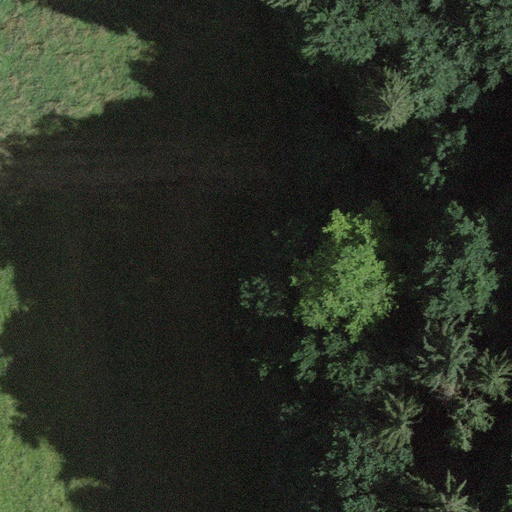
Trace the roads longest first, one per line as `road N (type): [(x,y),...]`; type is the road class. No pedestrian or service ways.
road 1 (track): [(336,511),(300,146),(275,0)]
road 2 (track): [(300,146),(0,161)]
